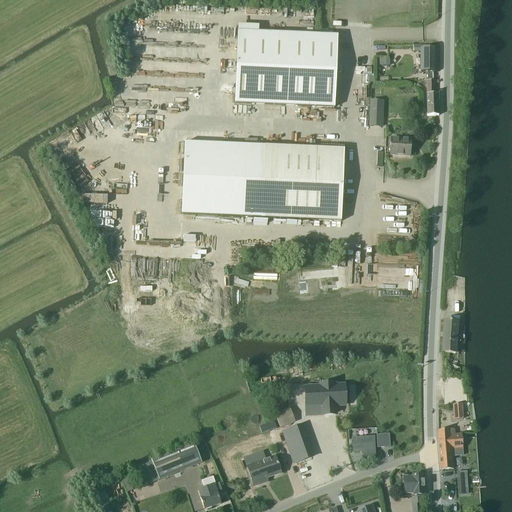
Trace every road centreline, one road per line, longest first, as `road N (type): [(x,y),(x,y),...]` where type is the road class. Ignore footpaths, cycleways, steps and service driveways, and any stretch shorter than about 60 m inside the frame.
road 1 (secondary): [(432,454),(449,0)]
road 2 (unknown): [(366,183),(350,241),(220,229),(210,208),(216,132),(237,124),(346,129)]
road 3 (unclassified): [(273,511),(432,454)]
